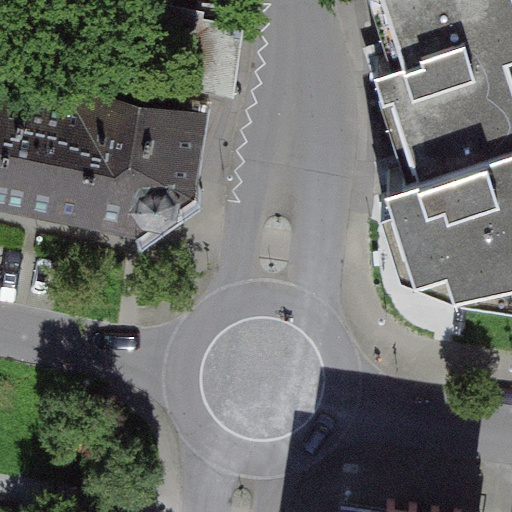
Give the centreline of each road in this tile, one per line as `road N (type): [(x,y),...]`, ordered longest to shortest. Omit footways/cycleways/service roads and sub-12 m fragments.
road 1 (residential): [(272,388),(282,247),(312,38),(303,0)]
road 2 (residential): [(272,388),(167,355),(0,321)]
road 3 (residential): [(511,434),(369,413),(272,388)]
road 4 (residential): [(246,511),(272,388)]
